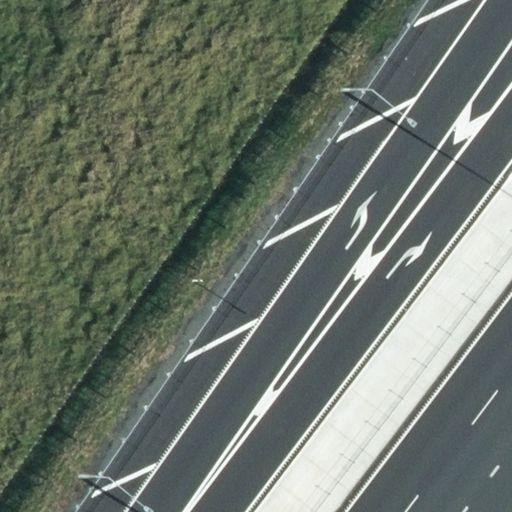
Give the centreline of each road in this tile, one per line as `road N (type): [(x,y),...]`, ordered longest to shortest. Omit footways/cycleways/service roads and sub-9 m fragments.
road 1 (motorway): [(330,339),(418,141),(511,11)]
road 2 (motorway): [(330,339),(511,109)]
road 3 (motorway): [(198,511),(330,339)]
road 4 (motorway): [(511,366),(400,511)]
